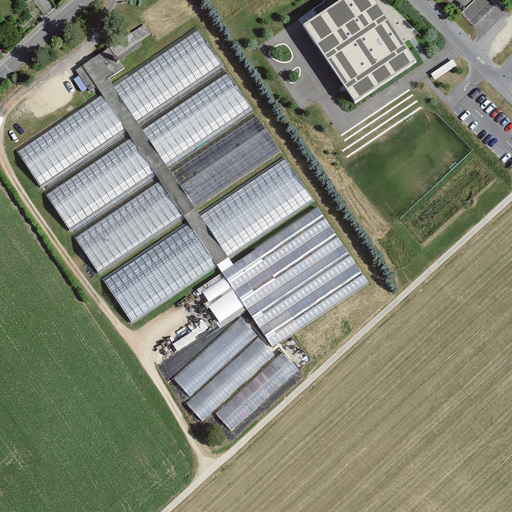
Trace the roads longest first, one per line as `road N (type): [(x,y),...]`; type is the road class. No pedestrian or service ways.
road 1 (unclassified): [(0,157),(212,470)]
road 2 (unclassified): [(114,0),(83,52),(22,94),(0,124)]
